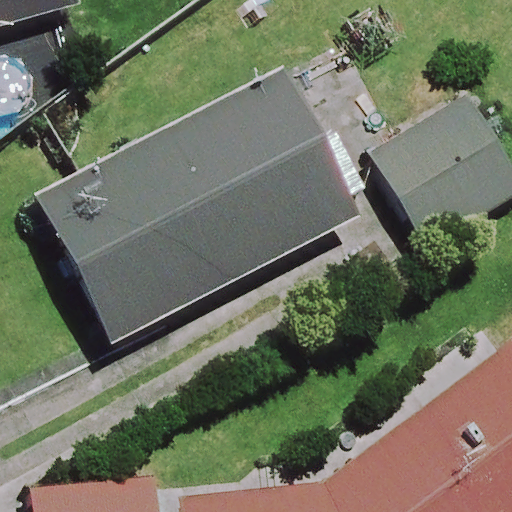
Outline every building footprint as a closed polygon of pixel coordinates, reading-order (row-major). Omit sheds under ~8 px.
[(0,0),(0,35),(55,20),(49,0),(0,0)] [(336,232),(262,88),(16,215),(89,361),(336,232)] [(504,204),(447,109),(353,165),(410,260),(504,204)] [(302,500),(202,511),(511,511),(511,365),(502,352),(302,500)] [(140,511),(138,490),(17,504),(17,511),(140,511)]
